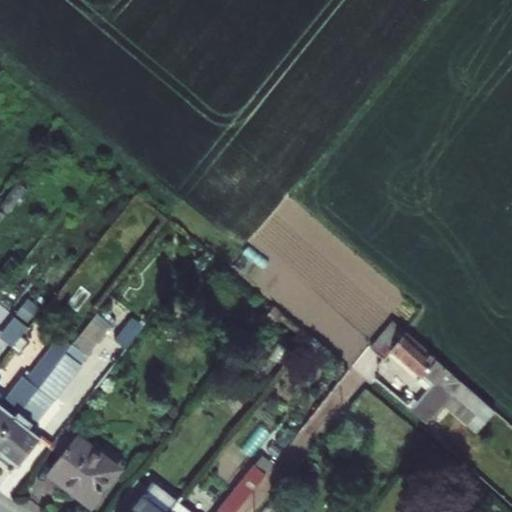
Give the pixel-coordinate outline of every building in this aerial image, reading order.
[(397,312),(379,334),(392,346),(396,342),(410,324),(397,312)] [(0,337),(0,361),(25,329),(13,321),(0,337)] [(470,376),(410,324),(396,342),(441,381),(417,409),(430,422),(470,376)] [(0,435),(52,369),(66,352),(54,342),(21,385),(17,382),(0,404),(0,435)] [(67,381),(52,369),(0,435),(0,463),(11,473),(35,441),(32,439),(55,410),(49,405),(67,381)] [(74,438),(62,429),(45,451),(56,460),(44,475),(69,495),(96,461),(72,441),(74,438)] [(114,474),(96,461),(69,495),(86,509),(114,474)] [(173,509),(170,511),(235,511),(264,478),(250,467),(213,511),(196,511),(181,500),(173,509)] [(170,511),(173,509),(181,500),(154,479),(128,511),(170,511)]
